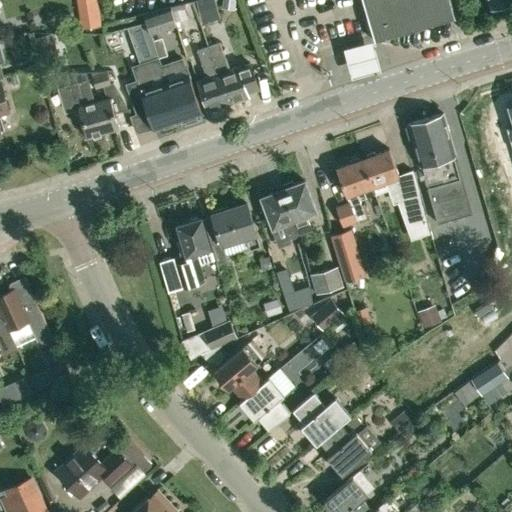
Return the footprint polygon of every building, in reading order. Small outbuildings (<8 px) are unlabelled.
[(75,0),(80,28),(101,24),(97,0),(75,0)] [(217,6),(215,0),(201,0),(196,1),(199,11),(217,6)] [(362,0),(375,42),(456,17),(451,0),(362,0)] [(177,24),(172,8),(171,6),(145,14),(151,33),(176,24),(177,24)] [(173,10),(177,22),(187,18),(183,7),(173,10)] [(124,51),(127,63),(135,61),(127,26),(104,31),(109,54),(124,51)] [(379,67),(371,38),(343,46),(351,74),(379,67)] [(220,41),(208,45),(229,103),(249,96),(243,78),(254,74),(250,63),(230,70),(220,41)] [(229,103),(208,45),(198,49),(207,77),(198,80),(208,110),(229,103)] [(147,110),(153,128),(153,129),(180,120),(161,66),(158,57),(132,66),(137,80),(126,84),(137,113),(137,114),(147,110)] [(161,66),(180,120),(202,112),(187,67),(185,68),(182,58),(161,66)] [(103,86),(107,98),(95,102),(88,78),(70,83),(77,107),(79,107),(87,136),(119,126),(115,113),(128,109),(114,82),(110,83),(107,70),(92,75),(96,88),(103,86)] [(0,115),(9,113),(1,84),(0,83),(0,133),(1,133),(0,128),(0,115)] [(455,156),(455,155),(443,113),(409,123),(410,125),(406,127),(409,139),(413,138),(421,165),(438,222),(471,213),(455,156)] [(482,124),(472,127),(475,137),(485,134),(482,124)] [(485,134),(475,137),(478,147),(488,144),(485,134)] [(367,157),(364,158),(364,159),(374,185),(384,181),(393,204),(420,194),(412,169),(400,174),(390,148),(377,153),(374,151),(367,154),(367,157)] [(357,190),(374,185),(364,159),(364,158),(360,159),(358,157),(351,160),(351,163),(338,168),(344,184),(338,186),(342,195),(347,193),(350,201),(335,206),(342,225),(356,220),(366,217),(366,216),(362,205),(360,199),(357,190)] [(494,166),(484,169),(487,178),(497,176),(494,166)] [(497,176),(487,178),(490,188),(500,185),(497,176)] [(292,182),(282,185),(300,234),(311,230),(305,215),(316,211),(305,181),(294,185),(292,182)] [(300,234),(282,185),(271,189),(273,192),(262,196),(273,227),(284,223),(290,238),(300,234)] [(400,208),(408,229),(427,222),(421,200),(400,208)] [(211,211),(218,233),(209,237),(217,264),(227,261),(222,244),(246,236),(250,249),(260,246),(246,203),(229,209),(228,205),(211,211)] [(177,242),(181,255),(174,257),(183,287),(204,281),(199,264),(214,260),(202,218),(199,219),(197,217),(190,219),(188,222),(178,225),(182,241),(177,242)] [(508,217),(499,220),(502,230),(511,227),(508,217)] [(511,228),(511,227),(502,230),(505,239),(511,237),(511,228)] [(365,274),(352,228),(331,235),(344,281),(365,274)] [(338,266),(310,274),(316,294),(344,286),(338,266)] [(276,271),(284,294),(295,291),(287,268),(276,271)] [(14,345),(35,336),(39,345),(53,339),(31,289),(19,295),(15,288),(0,294),(0,312),(7,330),(14,345)] [(331,297),(310,315),(323,330),(344,312),(331,297)] [(418,309),(424,325),(440,320),(434,304),(418,309)] [(371,321),(367,306),(352,310),(356,325),(371,321)] [(0,350),(2,355),(16,349),(14,345),(7,330),(0,312),(0,350)] [(203,331),(211,348),(236,336),(228,319),(203,331)] [(219,344),(211,349),(201,354),(214,369),(214,370),(230,388),(232,386),(243,399),(264,381),(252,366),(262,358),(248,341),(238,350),(229,357),(219,344)] [(63,360),(56,344),(44,350),(51,365),(63,360)] [(471,379),(481,394),(508,376),(498,361),(471,379)] [(10,382),(17,398),(32,391),(24,376),(10,382)] [(264,381),(243,399),(240,402),(255,419),(258,417),(269,430),(291,412),(278,398),(284,393),(270,376),(264,381)] [(453,389),(463,403),(478,391),(468,378),(453,389)] [(335,397),(325,405),(314,391),(293,409),(305,423),(302,425),(316,443),(319,440),(350,414),(335,397)] [(350,414),(319,440),(331,453),(327,456),(343,474),(381,441),(366,425),(364,427),(354,415),(352,416),(350,414)] [(86,445),(56,471),(77,495),(102,473),(111,483),(132,464),(117,447),(101,462),(86,445)] [(373,511),(362,498),(368,493),(367,492),(374,486),(361,471),(324,502),(333,511),(373,511)] [(7,496),(1,498),(7,511),(40,511),(46,510),(31,477),(4,490),(7,496)] [(176,511),(156,490),(132,511),(176,511)] [(426,511),(417,502),(405,511),(391,511),(383,502),(373,511),(426,511)]
